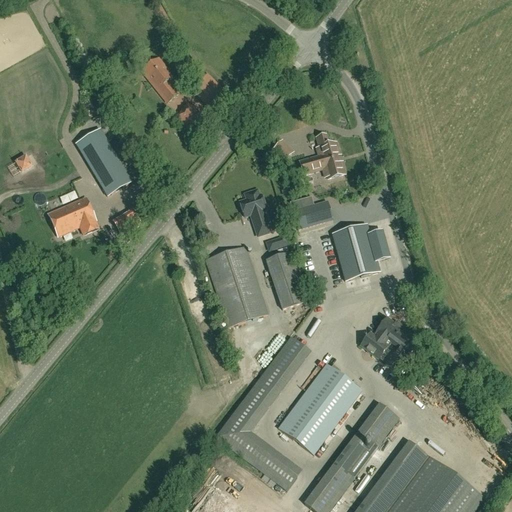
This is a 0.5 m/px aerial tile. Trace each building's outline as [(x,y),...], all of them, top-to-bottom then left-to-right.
[(172,78),(158,61),(142,74),(166,104),(177,95),(169,86),(168,86),(166,83),(172,78)] [(48,63),(0,78),(0,127),(5,142),(67,122),(48,63)] [(217,109),(225,101),(229,97),(207,75),(195,87),(190,92),(212,114),(217,109)] [(70,94),(66,95),(70,106),(74,105),(70,94)] [(193,107),(191,110),(186,106),(175,119),(179,123),(179,124),(199,142),(214,125),(193,107)] [(297,151),(315,147),(313,139),(305,141),(302,129),(292,132),(297,151)] [(107,198),(131,183),(99,131),(75,146),(107,198)] [(318,158),(306,161),(300,163),(304,177),(322,172),(324,178),(327,178),(328,180),(345,175),(340,158),(336,145),(328,147),(325,137),(316,140),(319,150),(316,150),(318,158)] [(291,155),(286,149),(281,144),(272,152),(277,157),(283,163),(291,155)] [(17,165),(22,174),(31,168),(26,159),(17,165)] [(258,198),(256,192),(249,194),(251,200),(239,204),(243,219),(250,216),(257,238),(269,234),(262,212),(265,211),(260,197),(258,198)] [(305,206),(328,199),(326,192),(303,199),(305,206)] [(82,201),(66,208),(47,216),(57,239),(63,236),(64,240),(73,236),(72,232),(79,229),(83,236),(84,236),(86,237),(91,235),(91,233),(98,230),(94,223),(95,222),(85,199),(82,201)] [(292,213),(297,232),(332,222),(326,203),(292,213)] [(141,225),(134,214),(132,211),(113,223),(115,226),(121,237),(141,225)] [(377,264),(370,236),(367,226),(332,236),(345,283),(380,274),(377,264)] [(269,252),(286,247),(283,239),(266,245),(269,252)] [(227,330),(267,317),(245,249),(205,262),(227,330)] [(278,257),(288,254),(286,249),(276,252),(278,257)] [(282,312),(308,303),(292,254),(265,263),(282,312)] [(398,350),(408,336),(400,330),(399,331),(385,320),(376,333),(377,334),(374,338),(369,335),(360,347),(377,361),(387,348),(385,347),(388,343),(398,350)] [(249,374),(256,379),(286,339),(278,334),(249,374)] [(309,355),(303,350),(290,340),(214,440),(286,493),(301,473),(249,435),(309,355)] [(313,456),(361,393),(326,367),(278,430),(313,456)] [(414,393),(411,397),(419,405),(422,401),(414,393)] [(329,511),(398,421),(384,411),(378,406),(303,506),(310,511),(329,511)] [(391,407),(388,411),(399,419),(402,415),(391,407)] [(360,415),(351,409),(332,437),(341,443),(360,415)] [(356,511),(474,511),(483,501),(408,444),(356,511)] [(219,454),(210,466),(229,480),(234,474),(241,479),(246,474),(219,454)] [(502,485),(507,473),(496,469),(491,481),(502,485)] [(220,478),(217,483),(227,490),(230,486),(220,478)] [(213,500),(221,507),(224,503),(216,496),(213,500)]
